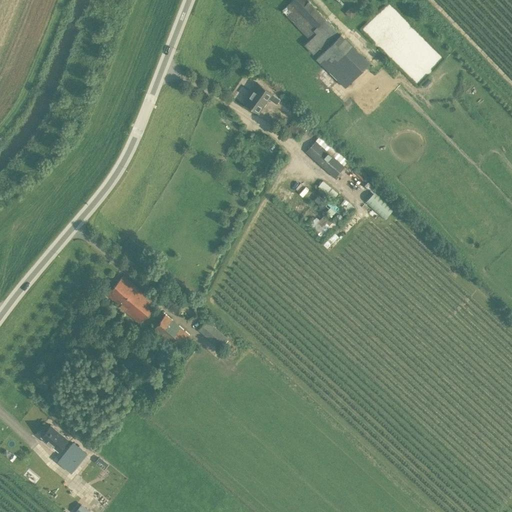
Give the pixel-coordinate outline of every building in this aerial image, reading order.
[(306,0),(291,0),(282,9),(310,39),(304,44),(313,53),(336,31),(306,0)] [(340,36),(317,60),(345,87),(368,63),(340,36)] [(257,83),(244,102),(258,112),(268,98),(277,104),(280,99),(257,83)] [(296,138),(307,124),(302,121),(301,122),(300,121),(297,126),(292,122),(286,130),(296,138)] [(335,177),(344,167),(315,141),(306,151),(335,177)] [(375,191),(365,203),(383,220),(394,208),(375,191)] [(317,196),(314,200),(323,207),(326,204),(317,196)] [(316,222),(325,231),(333,223),(325,214),(316,222)] [(365,216),(355,225),(363,234),(373,225),(365,216)] [(335,232),(323,244),(327,247),(338,236),(335,232)] [(125,310),(141,290),(123,275),(106,294),(125,310)] [(139,322),(156,303),(141,290),(125,310),(139,322)] [(105,300),(99,306),(105,312),(111,306),(105,300)] [(177,350),(190,334),(165,314),(152,329),(177,350)] [(220,347),(228,338),(207,320),(198,329),(220,347)] [(128,343),(134,336),(128,331),(123,338),(128,343)] [(46,430),(41,436),(49,443),(58,450),(67,438),(51,424),(46,430)] [(64,455),(58,462),(69,470),(71,467),(74,469),(87,453),(74,443),(64,455)] [(122,481),(124,478),(113,469),(99,486),(110,496),(123,481),(122,481)] [(64,484),(54,475),(44,485),(63,503),(73,492),(64,484)]
